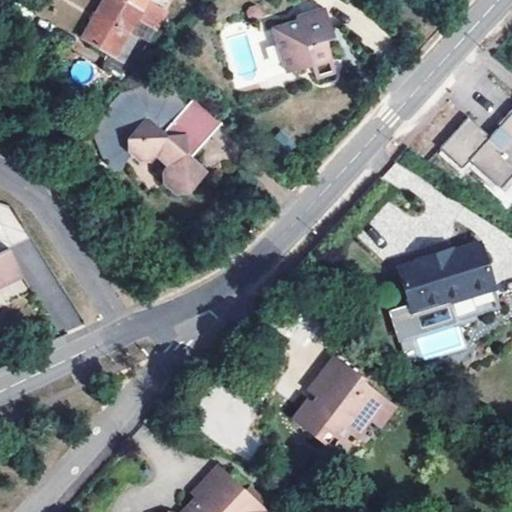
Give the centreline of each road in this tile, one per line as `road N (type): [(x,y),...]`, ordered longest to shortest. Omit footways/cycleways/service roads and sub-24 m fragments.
road 1 (residential): [(196,301),(267,252),(497,0)]
road 2 (residential): [(196,301),(197,315),(176,346),(27,511)]
road 3 (residential): [(0,391),(196,301)]
